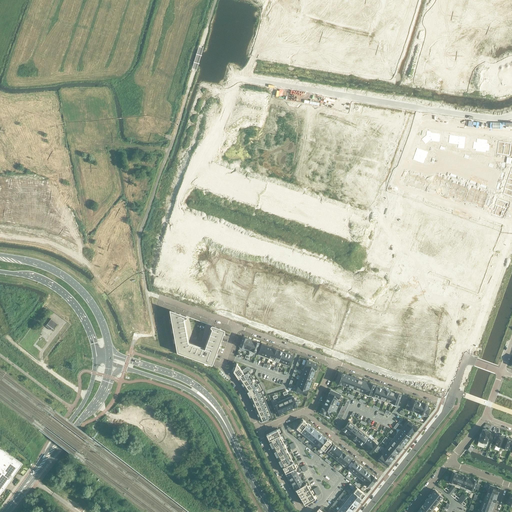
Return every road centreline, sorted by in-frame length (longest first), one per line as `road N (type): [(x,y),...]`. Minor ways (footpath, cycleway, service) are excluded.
road 1 (residential): [(185,179),(214,94),(324,134),(332,114),(409,142)]
road 2 (unclassified): [(156,350),(138,240),(193,70)]
road 3 (residential): [(374,244),(185,179)]
road 4 (residential): [(176,207),(364,271)]
road 5 (secondary): [(8,506),(97,398),(109,363)]
road 6 (secondary): [(94,356),(87,395),(8,506)]
road 7 (secondary): [(110,354),(94,306),(74,283),(46,265),(0,255)]
road 8 (secondary): [(0,271),(57,288),(82,316),(94,356)]
road 9 (secondary): [(270,511),(206,398)]
road 10 (residential): [(301,0),(296,15),(371,32),(382,0)]
road 11 (residential): [(449,404),(333,361)]
